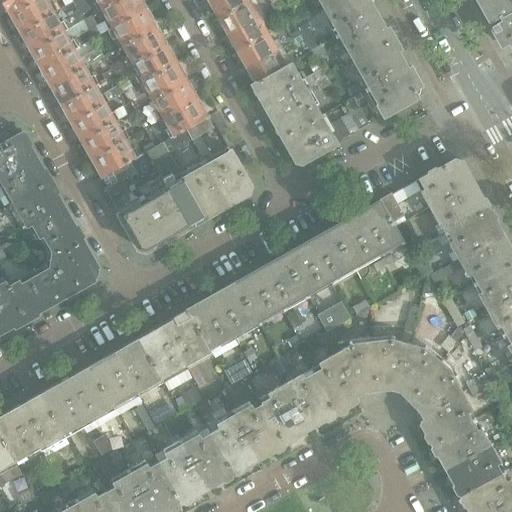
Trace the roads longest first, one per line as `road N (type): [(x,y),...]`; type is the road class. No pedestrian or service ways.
road 1 (residential): [(290,204),(175,0)]
road 2 (residential): [(19,90),(133,292)]
road 3 (residential): [(407,503),(376,449),(358,441),(228,511)]
road 4 (residential): [(480,98),(290,204)]
road 5 (residential): [(290,204),(133,292)]
road 6 (residential): [(133,292),(0,368)]
